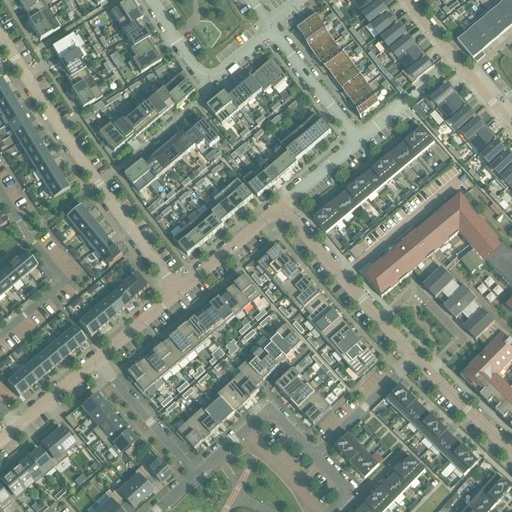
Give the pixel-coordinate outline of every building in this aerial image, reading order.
[(25,12),(42,2),(41,0),(25,0),(20,4),(25,12)] [(355,0),(348,5),(349,6),(353,2),(360,12),(376,0),(355,0)] [(381,0),(376,0),(360,12),(370,24),(388,10),(381,0)] [(511,23),(511,10),(503,0),(500,0),(495,5),(511,24),(511,23)] [(511,0),(503,0),(511,10),(511,0)] [(136,11),(130,1),(110,13),(112,16),(117,23),(136,11)] [(48,11),(42,2),(25,12),(30,20),(28,22),(28,23),(48,11)] [(457,3),(447,10),(450,14),(459,6),(457,3)] [(487,12),(503,31),(511,24),(495,5),(487,12)] [(68,10),(65,12),(67,16),(71,14),(74,12),(72,8),(68,10)] [(398,21),(388,10),(370,24),(379,36),(398,21)] [(53,19),(48,11),(28,23),(33,31),(53,19)] [(142,19),(136,11),(117,23),(122,32),(142,19)] [(503,31),(487,12),(479,18),(495,38),(503,31)] [(316,15),(297,29),(297,30),(299,29),(306,37),(323,25),(316,15)] [(495,38),(479,18),(471,25),(488,44),(495,38)] [(33,31),(40,41),(59,29),(57,26),(53,19),(33,31)] [(122,32),(127,40),(144,30),(139,22),(142,20),(142,19),(122,32)] [(384,51),(407,33),(398,21),(379,36),(382,41),(378,44),(384,51)] [(311,47),(328,35),(323,25),(306,37),(311,47)] [(488,44),(471,25),(464,32),(480,51),(480,50),(488,44)] [(127,40),(132,49),(130,50),(150,38),(144,30),(127,40)] [(457,42),(469,55),(476,64),(486,56),(482,53),(480,50),(480,51),(464,32),(463,32),(466,35),(457,42)] [(416,45),(407,33),(384,51),(394,63),(416,45)] [(365,44),(357,34),(353,37),(361,47),(365,44)] [(317,56),(334,44),(328,35),(311,47),(317,56)] [(80,49),(74,39),(72,36),(52,49),(59,61),(57,63),(80,49)] [(130,50),(135,59),(132,61),(155,47),(150,38),(130,50)] [(323,65),(341,52),(340,52),(334,44),(317,56),(323,65)] [(416,45),(394,63),(394,64),(398,60),(406,69),(401,73),(402,73),(424,55),(416,45)] [(155,47),(132,61),(139,72),(140,75),(161,62),(153,49),(155,48),(155,47)] [(82,60),(77,52),(80,50),(80,49),(57,63),(63,72),(82,60)] [(341,52),(323,65),(332,72),(349,60),(341,52)] [(424,55),(402,73),(412,85),(434,67),(424,55)] [(85,70),(80,62),(82,60),(63,72),(68,81),(85,70)] [(338,81),(355,69),(349,60),(332,72),(338,81)] [(275,91),(285,82),(287,81),(271,62),(260,72),(258,70),(257,70),(275,91)] [(344,90),(361,78),(355,69),(338,81),(344,90)] [(90,79),(85,70),(68,81),(73,89),(70,91),(71,91),(90,79)] [(264,94),(272,88),(274,91),(275,91),(257,70),(250,76),(264,94)] [(185,101),(193,94),(178,76),(176,78),(170,83),(185,101)] [(255,98),(262,92),(264,94),(250,76),(242,83),(255,98)] [(351,99),(368,86),(361,78),(344,90),(351,99)] [(96,88),(90,79),(71,91),(76,100),(96,88)] [(446,81),(424,100),(434,112),(456,93),(446,81)] [(170,83),(162,90),(176,108),(185,101),(170,83)] [(247,105),(255,98),(242,83),(234,90),(247,105)] [(357,108),(374,95),(368,86),(351,99),(357,107),(357,108)] [(7,89),(7,88),(0,91),(0,104),(12,97),(9,91),(9,92),(7,89)] [(76,100),(82,110),(102,98),(100,95),(96,88),(76,100)] [(162,90),(154,97),(167,112),(174,106),(176,108),(162,90)] [(239,111),(247,105),(234,90),(227,96),(225,93),(224,94),(239,111)] [(285,93),(281,96),(285,102),(289,98),(285,93)] [(456,93),(434,112),(444,123),(466,104),(456,93)] [(231,118),(239,111),(224,94),(216,100),(231,118)] [(374,95),(357,108),(362,118),(360,119),(360,120),(379,106),(374,95)] [(13,98),(12,97),(0,104),(0,113),(2,116),(18,106),(15,101),(14,101),(13,98)] [(154,97),(146,103),(159,119),(167,112),(154,97)] [(216,100),(207,108),(222,126),(225,124),(225,123),(231,118),(216,100)] [(103,108),(100,103),(90,109),(93,114),(99,110),(103,108)] [(146,103),(138,110),(151,125),(159,119),(146,103)] [(458,131),(476,115),(466,104),(444,123),(448,120),(458,131)] [(21,111),(18,106),(2,116),(7,125),(24,115),(22,113),(21,111)] [(138,110),(130,116),(143,132),(151,125),(138,110)] [(417,115),(422,121),(423,122),(426,119),(421,112),(417,115)] [(29,125),(24,115),(7,125),(13,135),(29,125)] [(476,115),(458,131),(468,142),(486,126),(476,115)] [(130,116),(123,123),(121,120),(120,121),(135,138),(143,132),(130,116)] [(322,141),(331,133),(316,116),(314,117),(307,123),(322,141)] [(210,149),(218,142),(220,141),(202,120),(193,127),(191,125),(210,149)] [(120,121),(113,127),(111,124),(110,124),(127,145),(135,138),(120,121)] [(436,130),(428,122),(425,125),(432,133),(436,130)] [(313,148),(322,141),(307,123),(298,131),(313,148)] [(127,145),(110,124),(98,134),(114,152),(125,143),(127,145)] [(30,126),(29,125),(13,135),(19,144),(35,134),(32,128),(31,129),(30,126)] [(198,150),(205,143),(210,149),(191,125),(183,132),(198,150)] [(478,153),(496,138),(486,126),(468,142),(478,153)] [(413,136),(426,151),(434,144),(422,129),(413,136)] [(304,156),(313,148),(298,131),(289,138),(304,156)] [(188,154),(196,148),(198,150),(183,132),(175,139),(188,154)] [(38,139),(35,134),(19,144),(24,153),(41,143),(39,141),(38,139)] [(426,151),(413,136),(405,143),(417,158),(426,151)] [(297,165),(298,165),(296,163),(304,156),(289,138),(281,145),(297,165)] [(496,138),(478,153),(488,164),(484,168),(506,149),(496,138)] [(180,160),(188,154),(175,139),(168,145),(180,160)] [(41,144),(41,143),(24,153),(30,162),(46,152),(43,147),(41,145),(41,144)] [(417,158),(405,143),(396,150),(409,165),(417,158)] [(173,167),(180,160),(168,145),(160,152),(173,167)] [(289,172),(297,165),(281,145),(280,146),(282,148),(275,154),(289,172)] [(511,155),(506,149),(484,168),(495,179),(511,163),(511,155)] [(388,157),(401,172),(409,165),(396,150),(388,157)] [(52,162),(46,152),(30,162),(36,172),(52,162)] [(165,173),(173,167),(160,152),(152,158),(165,173)] [(282,178),(289,172),(275,154),(267,161),(282,178)] [(401,172),(388,157),(380,164),(393,179),(401,172)] [(143,162),(142,162),(157,180),(165,174),(165,173),(152,158),(145,164),(143,162)] [(274,185),(282,178),(267,161),(259,167),(274,185)] [(53,163),(52,162),(36,172),(41,181),(58,171),(56,169),(55,167),(54,165),(52,163),(53,163)] [(142,162),(134,169),(149,187),(157,180),(142,162)] [(511,163),(495,179),(505,191),(511,184),(511,163)] [(372,171),(384,186),(393,179),(380,164),(372,171)] [(266,192),(274,185),(259,167),(251,174),(266,192)] [(134,169),(125,177),(140,194),(143,192),(149,187),(134,169)] [(63,180),(58,171),(41,181),(47,190),(63,180)] [(363,178),(376,193),(384,186),(372,171),(363,178)] [(251,174),(245,179),(243,181),(258,198),(266,192),(251,174)] [(376,193),(363,178),(355,185),(368,200),(376,193)] [(64,181),(63,180),(47,190),(53,200),(69,190),(66,184),(65,184),(64,181)] [(245,205),(253,199),(238,181),(236,182),(230,188),(245,205)] [(347,192),(359,207),(368,200),(355,185),(347,192)] [(230,188),(222,194),(237,212),(245,205),(230,188)] [(338,199),(351,214),(359,207),(347,192),(338,199)] [(222,194),(214,201),(229,219),(237,212),(222,194)] [(421,280),(425,285),(424,287),(425,288),(429,293),(430,294),(435,299),(436,300),(437,299),(438,298),(445,305),(446,306),(444,307),(444,308),(445,309),(448,312),(449,313),(451,316),(452,317),(455,320),(456,320),(456,321),(457,320),(458,319),(466,327),(465,328),(464,329),(465,330),(470,335),(471,336),(475,340),(476,341),(477,341),(478,340),(485,347),(486,348),(487,350),(499,338),(497,336),(496,334),(498,333),(499,331),(500,329),(500,327),(499,325),(498,323),(460,283),(450,272),(447,270),(439,261),(437,260),(436,260),(432,256),(433,255),(434,254),(459,234),(471,224),(472,224),(476,221),(476,220),(479,217),(463,198),(460,194),(434,216),(435,216),(416,232),(413,228),(404,235),(404,236),(407,239),(397,248),(381,261),(373,267),(370,270),(369,268),(370,267),(368,265),(358,273),(362,277),(362,276),(382,299),(388,294),(397,286),(408,277),(408,276),(409,275),(413,273),(414,271),(419,276),(417,277),(419,279),(420,281),(421,280)] [(330,206),(343,221),(351,214),(338,199),(330,206)] [(214,201),(206,207),(223,227),(224,227),(222,225),(229,219),(214,201)] [(82,208),(80,206),(66,218),(73,227),(87,215),(87,214),(86,214),(84,212),(85,211),(84,210),(83,210),(82,209),(82,208)] [(322,213),(335,228),(343,221),(330,206),(322,213)] [(151,207),(147,211),(151,215),(155,212),(151,207)] [(206,207),(206,208),(208,210),(200,217),(214,235),(223,227),(206,207)] [(313,220),(326,235),(335,228),(322,213),(313,220)] [(92,220),(87,215),(73,227),(80,235),(94,223),(94,222),(93,222),(91,220),(92,220)] [(200,217),(191,224),(206,242),(214,235),(200,217)] [(511,252),(500,241),(499,242),(483,222),(479,217),(476,220),(476,221),(472,224),(471,224),(459,234),(463,239),(470,247),(474,252),(461,263),(472,275),(486,263),(487,264),(494,271),(495,272),(494,272),(501,279),(502,279),(509,286),(510,287),(511,289),(511,300),(506,307),(511,312),(511,252)] [(99,228),(94,223),(80,235),(87,243),(101,231),(100,230),(98,228),(99,228)] [(191,224),(182,232),(197,249),(206,242),(191,224)] [(108,239),(101,231),(87,243),(94,252),(108,239)] [(182,232),(175,237),(173,239),(188,257),(197,249),(182,232)] [(110,242),(108,239),(94,252),(101,260),(115,248),(111,243),(110,242)] [(117,250),(115,248),(101,260),(108,269),(123,256),(121,255),(119,253),(118,251),(118,252),(117,250)] [(266,254),(256,263),(265,273),(284,257),(277,248),(268,256),(266,254)] [(37,267),(25,252),(16,259),(28,274),(37,267)] [(284,257),(265,273),(272,281),(291,265),(284,257)] [(28,274),(16,259),(8,266),(20,281),(28,274)] [(291,265),(272,281),(280,289),(298,273),(291,265)] [(20,281),(8,266),(0,272),(0,273),(12,288),(20,281)] [(12,288),(0,273),(0,290),(3,295),(12,288)] [(298,273),(280,289),(286,297),(305,281),(298,273)] [(149,289),(137,274),(128,281),(141,296),(143,294),(144,293),(146,291),(148,290),(149,289)] [(243,278),(235,286),(251,305),(262,296),(253,286),(251,288),(243,278)] [(141,296),(128,281),(120,288),(132,303),(134,301),(136,300),(137,299),(139,297),(140,297),(141,296)] [(294,305),(312,289),(305,281),(286,297),(294,305)] [(235,286),(227,292),(243,311),(251,305),(235,286)] [(132,303),(120,288),(112,295),(124,310),(132,303)] [(312,289),(294,305),(301,313),(319,297),(312,289)] [(227,292),(219,299),(235,318),(243,311),(227,292)] [(124,310),(112,295),(104,302),(116,317),(121,313),(121,312),(123,311),(124,310)] [(307,321),(326,304),(319,297),(301,313),(307,321)] [(219,299),(210,306),(226,325),(235,318),(219,299)] [(116,317),(104,302),(95,309),(108,324),(116,317)] [(326,304),(307,321),(315,329),(333,312),(326,304)] [(210,306),(202,312),(218,332),(226,325),(210,306)] [(108,324),(95,309),(87,316),(99,331),(104,327),(104,326),(106,324),(106,325),(108,324)] [(202,312),(195,319),(211,338),(218,332),(202,312)] [(333,312),(315,329),(321,337),(340,320),(333,312)] [(99,331),(87,316),(78,323),(90,338),(96,333),(98,331),(98,332),(99,331)] [(195,319),(186,326),(202,345),(211,338),(195,319)] [(340,320),(321,337),(329,345),(347,328),(340,320)] [(302,345),(293,336),(295,334),(286,325),(276,335),(294,353),(302,345)] [(186,326),(178,333),(194,352),(202,345),(186,326)] [(86,342),(74,327),(65,335),(77,349),(86,342)] [(347,328),(329,345),(335,352),(354,336),(347,328)] [(178,333),(170,340),(186,359),(194,352),(178,333)] [(511,388),(511,390),(497,376),(502,371),(511,361),(511,343),(503,334),(499,338),(487,350),(483,354),(476,361),(460,377),(471,387),(481,396),(480,396),(489,405),(496,411),(496,412),(504,420),(511,427),(511,428),(511,388)] [(77,349),(65,335),(57,341),(69,356),(74,352),(76,350),(77,349)] [(269,342),(286,360),(294,353),(276,335),(269,342)] [(342,360),(361,344),(354,336),(335,352),(342,360)] [(170,340),(162,346),(178,366),(186,359),(170,340)] [(69,356),(57,341),(48,348),(61,363),(66,359),(65,359),(68,357),(69,356)] [(261,349),(278,367),(286,360),(269,342),(261,349)] [(361,344),(342,360),(349,368),(368,351),(361,344)] [(162,346),(154,353),(170,373),(178,366),(162,346)] [(61,363),(48,348),(40,355),(52,370),(61,363)] [(253,357),(271,375),(278,367),(261,349),(253,357)] [(368,351),(349,368),(359,379),(369,370),(367,368),(375,360),(368,351)] [(154,353),(145,360),(161,379),(170,373),(154,353)] [(220,354),(214,359),(217,362),(223,357),(220,354)] [(52,370),(40,355),(32,362),(44,377),(52,370)] [(246,364),(263,382),(271,375),(253,357),(246,364)] [(145,360),(137,367),(153,386),(161,379),(145,360)] [(44,377),(32,362),(23,369),(36,384),(38,382),(39,380),(39,381),(41,380),(40,379),(43,378),(44,377)] [(239,371),(259,393),(259,392),(256,389),(263,382),(246,364),(239,371)] [(153,386),(137,367),(128,374),(136,384),(134,386),(142,396),(153,386)] [(201,368),(196,372),(197,373),(200,376),(205,372),(201,368)] [(36,384),(23,369),(15,376),(27,391),(32,387),(32,386),(34,384),(35,385),(36,384)] [(276,387),(283,395),(301,378),(294,370),(276,387)] [(259,393),(239,371),(238,371),(242,375),(234,381),(251,400),(259,393)] [(27,391),(15,376),(6,383),(19,398),(27,391)] [(302,378),(283,395),(291,403),(309,385),(302,378)] [(226,389),(245,410),(245,409),(243,407),(251,400),(234,381),(226,389)] [(291,403),(298,411),(316,393),(309,385),(291,403)] [(394,409),(408,394),(400,387),(386,401),(394,409)] [(245,410),(226,389),(218,396),(235,415),(235,414),(238,411),(240,414),(245,410)] [(298,411),(305,418),(306,418),(323,401),(316,393),(298,411)] [(408,394),(394,409),(402,416),(416,402),(408,394)] [(235,415),(218,396),(210,403),(227,421),(235,415)] [(104,406),(96,397),(87,404),(86,402),(81,407),(90,418),(104,406)] [(313,426),(331,409),(324,401),(323,401),(306,418),(313,426)] [(410,424),(423,409),(416,402),(402,416),(410,424)] [(227,421),(210,403),(202,410),(219,429),(227,421)] [(111,415),(104,406),(90,418),(98,426),(92,432),(111,415)] [(417,431),(431,417),(423,409),(410,424),(417,431)] [(219,429),(202,410),(194,417),(211,436),(219,429)] [(119,424),(111,415),(92,432),(100,441),(119,424)] [(77,425),(69,416),(65,420),(72,429),(77,425)] [(211,436),(194,417),(186,425),(203,443),(211,436)] [(431,417),(417,431),(425,439),(439,425),(431,417)] [(127,433),(119,424),(100,441),(108,450),(127,433)] [(203,443),(186,425),(176,434),(185,444),(187,442),(197,453),(202,448),(200,446),(203,443)] [(433,446),(447,432),(439,425),(425,439),(433,446)] [(61,430),(52,438),(65,453),(74,445),(77,449),(82,445),(74,436),(69,440),(61,430)] [(440,454),(454,440),(447,432),(433,446),(440,454)] [(135,443),(127,433),(108,450),(114,445),(122,454),(135,443)] [(348,434),(334,448),(342,456),(356,442),(348,434)] [(52,438),(42,446),(50,456),(46,459),(53,469),(68,457),(65,453),(52,438)] [(448,461),(462,447),(454,440),(440,454),(448,461)] [(356,442),(342,456),(349,464),(364,450),(356,442)] [(135,451),(132,447),(124,453),(128,457),(135,451)] [(462,447),(448,461),(456,469),(470,455),(462,447)] [(364,450),(349,464),(357,472),(371,458),(364,450)] [(39,451),(29,459),(44,477),(53,469),(46,459),(39,451)] [(464,477),(478,463),(470,455),(456,469),(464,477)] [(371,458),(357,472),(365,480),(379,466),(371,458)] [(403,466),(417,480),(425,472),(411,458),(403,466)] [(29,459),(20,467),(33,482),(35,484),(44,477),(29,459)] [(156,460),(155,459),(145,467),(143,465),(139,469),(147,478),(151,474),(160,484),(169,475),(160,465),(162,464),(157,459),(156,460)] [(96,463),(90,468),(94,472),(99,468),(96,463)] [(417,480),(403,466),(395,473),(410,487),(417,480)] [(20,467),(11,475),(24,490),(33,482),(20,467)] [(147,478),(139,469),(125,482),(142,500),(151,492),(143,482),(147,478)] [(388,481),(402,495),(410,487),(395,473),(388,481)] [(11,475),(2,483),(8,491),(16,500),(26,492),(24,490),(11,475)] [(511,489),(496,476),(489,484),(504,497),(511,489)] [(402,495),(388,481),(380,489),(395,503),(402,495)] [(142,500),(125,482),(128,486),(119,493),(116,490),(111,494),(120,503),(124,499),(133,508),(142,500)] [(504,497),(489,484),(482,492),(497,505),(504,497)] [(0,489),(0,509),(2,511),(16,500),(8,491),(7,492),(5,494),(4,494),(0,489)] [(395,503),(380,489),(373,497),(387,511),(395,503)] [(474,500),(487,511),(490,511),(497,505),(482,492),(474,500)] [(120,503),(111,494),(107,498),(109,500),(100,509),(102,511),(119,511),(115,507),(120,503)] [(365,504),(373,511),(385,511),(387,511),(373,497),(365,504)] [(467,508),(471,511),(487,511),(474,500),(467,508)]
